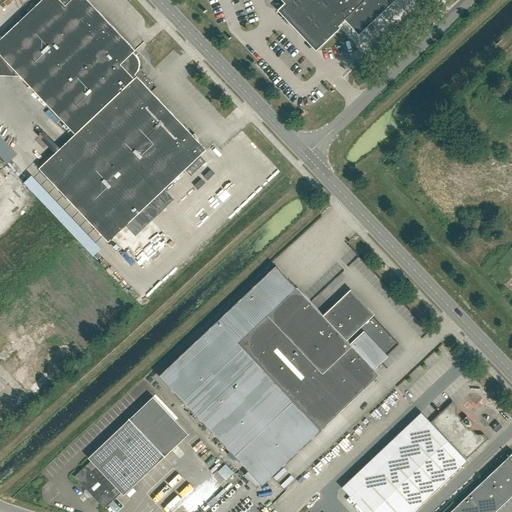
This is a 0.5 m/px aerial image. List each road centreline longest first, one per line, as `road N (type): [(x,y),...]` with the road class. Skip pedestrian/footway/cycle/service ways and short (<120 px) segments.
road 1 (tertiary): [(511,373),(306,156)]
road 2 (unclassified): [(306,156),(466,0)]
road 3 (tertiary): [(306,156),(158,0)]
